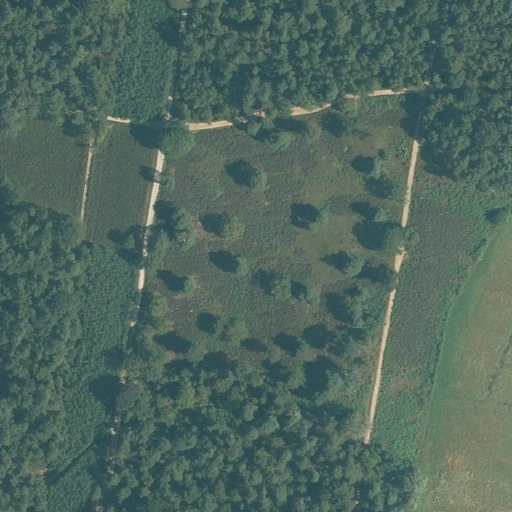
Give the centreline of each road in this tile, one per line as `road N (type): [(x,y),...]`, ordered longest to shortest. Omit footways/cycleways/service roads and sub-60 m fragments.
road 1 (track): [(441,0),(354,511)]
road 2 (track): [(165,124),(305,111),(360,96),(511,90)]
road 3 (track): [(165,124),(114,433)]
road 4 (track): [(183,0),(165,124)]
